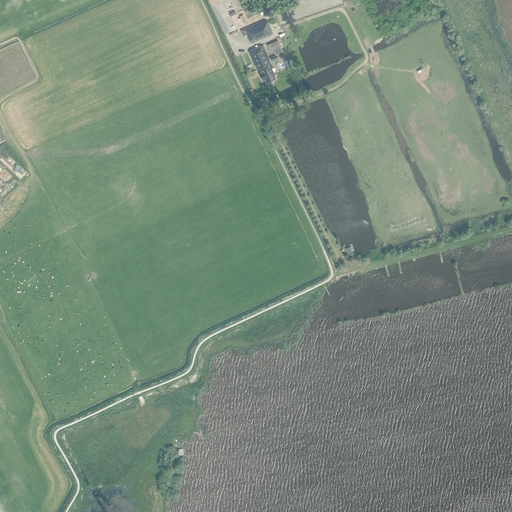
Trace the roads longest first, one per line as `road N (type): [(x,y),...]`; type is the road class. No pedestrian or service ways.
road 1 (track): [(279,31),(338,9),(366,56),(340,85),(264,108),(338,260)]
road 2 (track): [(511,229),(331,277)]
